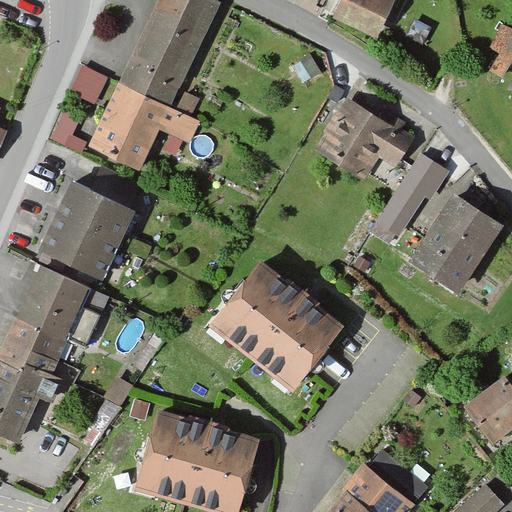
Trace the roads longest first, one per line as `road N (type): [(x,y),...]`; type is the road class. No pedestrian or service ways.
road 1 (residential): [(511,191),(423,99),(248,0)]
road 2 (residential): [(0,197),(39,107),(64,0)]
